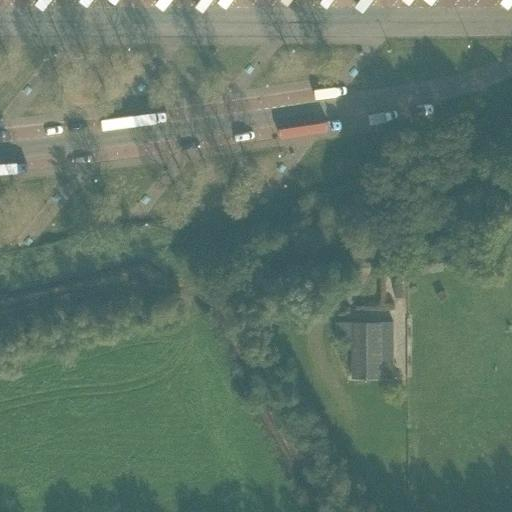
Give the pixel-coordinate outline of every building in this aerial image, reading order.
[(135,0),(133,3),(142,11),(150,0),(135,0)] [(174,0),(174,1),(183,10),(191,0),(174,0)] [(212,0),(224,9),(231,0),(212,0)] [(255,0),(267,9),(273,0),(255,0)] [(397,0),(412,8),(416,0),(397,0)] [(339,82),(284,91),(286,104),(341,95),(339,82)] [(141,112),(143,123),(197,114),(196,103),(141,112)] [(42,121),(43,134),(109,128),(108,116),(42,121)] [(267,128),(213,137),(215,148),(269,139),(267,128)] [(151,156),(150,145),(118,147),(119,158),(151,156)] [(352,323),(352,339),(352,377),(382,377),(382,323),(352,323)]
